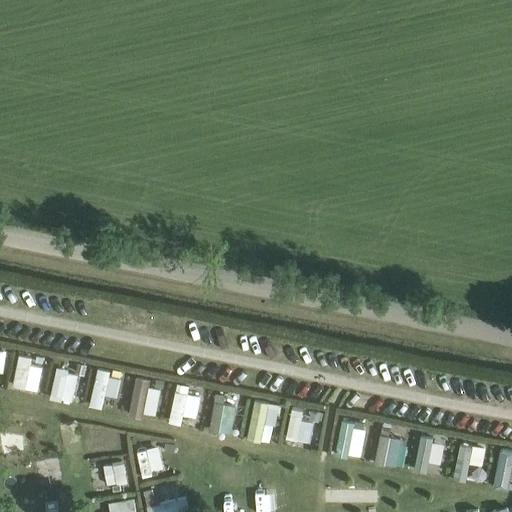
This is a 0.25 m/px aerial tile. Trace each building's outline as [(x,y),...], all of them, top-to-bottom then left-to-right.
[(33,362),(35,354),(15,350),(8,383),(41,390),(46,365),(33,362)] [(52,397),(76,401),(81,369),(57,365),(52,397)] [(98,365),(93,404),(107,406),(113,367),(98,365)] [(119,396),(125,371),(116,368),(109,393),(119,396)] [(164,387),(150,384),(152,377),(140,374),(131,409),(156,416),(164,387)] [(170,420),(184,423),(186,413),(199,415),(203,394),(176,388),(170,420)] [(257,394),(243,432),(270,442),(284,404),(257,394)] [(237,405),(215,402),(211,425),(233,428),(237,405)] [(303,418),(304,408),(293,406),(286,443),(311,447),(315,420),(303,418)] [(364,456),(370,425),(343,419),(336,451),(364,456)] [(97,440),(117,439),(117,427),(96,429),(97,440)] [(375,461),(399,464),(403,435),(378,432),(375,461)] [(430,470),(432,460),(444,462),(449,439),(421,433),(414,467),(430,470)] [(511,446),(502,444),(493,484),(510,488),(511,480),(511,446)] [(140,447),(141,470),(163,469),(161,445),(140,447)] [(479,477),(483,448),(458,445),(455,475),(479,477)] [(57,459),(39,460),(40,483),(58,482),(57,459)] [(108,486),(131,483),(129,459),(105,462),(108,486)] [(258,478),(256,500),(280,502),(282,480),(258,478)] [(177,480),(158,485),(160,495),(180,491),(177,480)] [(49,511),(57,511),(71,508),(67,495),(47,501),(49,511)] [(98,511),(138,511),(138,499),(98,501),(98,511)]
